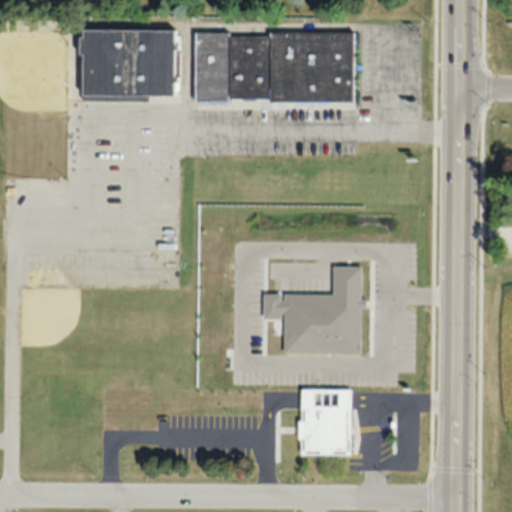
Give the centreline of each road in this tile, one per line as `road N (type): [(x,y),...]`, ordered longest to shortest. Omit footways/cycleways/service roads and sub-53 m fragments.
road 1 (residential): [(0,492),(453,495)]
road 2 (secondary): [(453,495),(452,97)]
